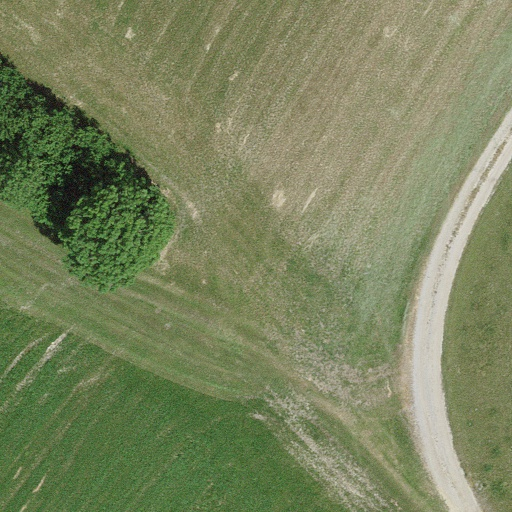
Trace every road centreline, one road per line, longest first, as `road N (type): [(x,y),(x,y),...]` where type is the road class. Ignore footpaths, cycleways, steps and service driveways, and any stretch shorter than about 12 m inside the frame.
road 1 (track): [(0,190),(154,296),(452,477)]
road 2 (track): [(511,123),(448,218),(431,339),(430,400),(464,511)]
